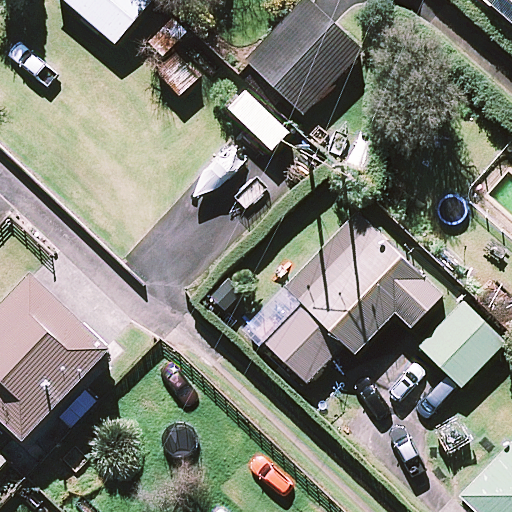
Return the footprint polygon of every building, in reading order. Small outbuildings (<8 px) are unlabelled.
[(149,11),(135,0),(59,0),(58,2),(115,51),(149,11)] [(511,0),(474,0),(511,32),(511,0)] [(362,59),(308,8),(249,70),(303,121),(362,59)] [(173,52),(152,74),(180,102),(202,80),(173,52)] [(469,257),(381,176),(266,291),(328,353),(364,313),(378,323),(423,279),(442,293),(469,257)] [(48,230),(0,281),(0,372),(43,410),(135,301),(48,230)] [(506,347),(464,306),(419,353),(461,393),(506,347)] [(511,511),(511,421),(462,464),(505,511),(511,511)] [(301,511),(280,492),(261,511),(301,511)]
